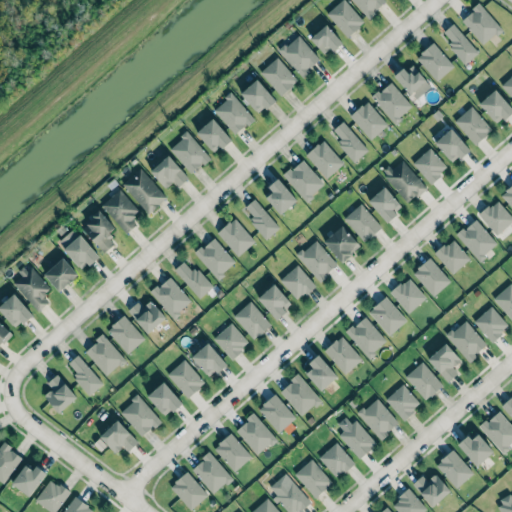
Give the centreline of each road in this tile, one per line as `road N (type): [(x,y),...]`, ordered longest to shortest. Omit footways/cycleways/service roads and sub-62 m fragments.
road 1 (residential): [(438,0),(17,370),(12,388)]
road 2 (residential): [(123,494),(511,150)]
road 3 (residential): [(511,359),(343,511)]
road 4 (residential): [(12,388),(20,417),(145,511)]
